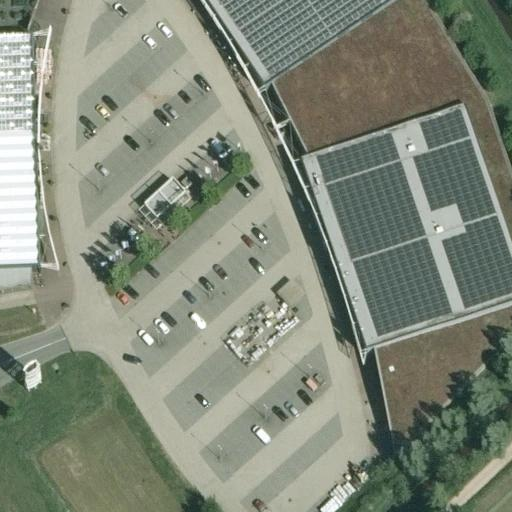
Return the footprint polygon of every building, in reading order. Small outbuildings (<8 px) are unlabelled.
[(206,0),(202,3),(217,26),(219,25),(251,72),(250,73),(266,97),(272,93),(407,0),(206,0)] [(407,0),(272,93),(308,166),(301,169),(316,210),(317,209),(336,263),(334,264),(367,360),(374,357),(395,461),(511,341),(511,176),(488,105),(424,0),(407,0)] [(0,31),(39,31),(39,10),(0,9),(0,31)] [(34,40),(0,41),(0,294),(31,290),(30,273),(41,272),(34,40)] [(187,198),(173,183),(144,210),(157,225),(187,198)]
